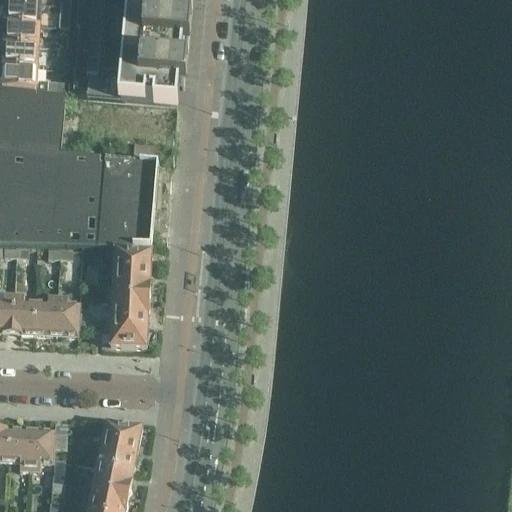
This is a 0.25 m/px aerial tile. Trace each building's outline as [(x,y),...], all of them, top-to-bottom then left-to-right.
[(6,0),(6,7),(43,9),(43,0),(6,0)] [(78,0),(76,30),(79,31),(72,101),(118,105),(176,111),(177,111),(179,92),(184,92),(186,77),(140,72),(146,0),(78,0)] [(63,1),(62,10),(70,10),(71,10),(71,1),(63,1)] [(6,20),(5,27),(42,30),(43,9),(6,7),(6,12),(3,11),(2,20),(6,20)] [(61,31),(69,32),(70,10),(62,10),(61,31)] [(5,41),(4,50),(40,52),(42,30),(5,27),(5,32),(2,32),(2,41),(5,41)] [(68,43),(57,42),(57,52),(67,53),(68,43)] [(3,63),(3,71),(39,73),(40,52),(4,50),(4,54),(1,54),(0,63),(3,63)] [(67,58),(56,57),(55,73),(66,73),(67,58)] [(64,87),(38,85),(39,73),(3,71),(3,75),(0,74),(0,83),(2,83),(2,91),(37,94),(37,95),(64,100),(64,87)] [(0,91),(0,248),(151,252),(159,167),(79,158),(83,103),(66,101),(66,100),(64,100),(0,91)] [(136,149),(134,164),(154,166),(158,167),(160,152),(136,149)] [(0,252),(0,261),(20,262),(20,253),(0,252)] [(28,253),(20,253),(20,262),(28,262),(28,253)] [(114,253),(113,280),(150,283),(152,256),(149,256),(149,255),(114,253)] [(49,254),(49,263),(62,263),(62,254),(49,254)] [(62,254),(62,263),(74,263),(74,255),(62,254)] [(95,280),(95,271),(83,270),(83,279),(95,280)] [(82,287),(94,288),(95,280),(83,279),(82,287)] [(113,280),(111,305),(149,307),(150,283),(113,280)] [(0,338),(14,339),(16,298),(6,297),(6,292),(0,291),(0,338)] [(16,298),(14,339),(37,341),(38,307),(25,306),(25,298),(16,298)] [(38,307),(37,341),(57,341),(59,300),(51,299),(47,299),(46,307),(38,307)] [(59,300),(57,341),(79,343),(79,340),(80,340),(80,335),(81,326),(81,317),(82,309),(69,307),(69,300),(59,300)] [(111,305),(110,329),(148,330),(149,307),(111,305)] [(93,327),(93,318),(81,317),(81,326),(93,327)] [(80,335),(92,336),(93,327),(81,326),(80,335)] [(110,329),(109,349),(111,349),(111,352),(147,353),(148,330),(110,329)] [(104,432),(100,451),(138,459),(143,433),(107,429),(106,432),(104,432)] [(0,434),(0,467),(10,468),(12,435),(0,434)] [(12,435),(10,468),(20,469),(20,476),(31,477),(33,436),(12,435)] [(33,436),(31,477),(41,477),(42,470),(54,471),(55,455),(55,446),(56,440),(55,440),(55,437),(33,436)] [(56,440),(56,446),(67,446),(68,437),(56,437),(56,440)] [(67,446),(55,446),(55,455),(67,455),(67,446)] [(100,451),(96,474),(133,481),(138,459),(100,451)] [(54,478),(53,488),(63,489),(66,466),(55,465),(55,470),(54,478)] [(96,474),(91,497),(128,505),(133,481),(96,474)] [(53,488),(52,495),(62,497),(63,489),(53,488)] [(91,497),(88,511),(126,511),(128,505),(91,497)]
